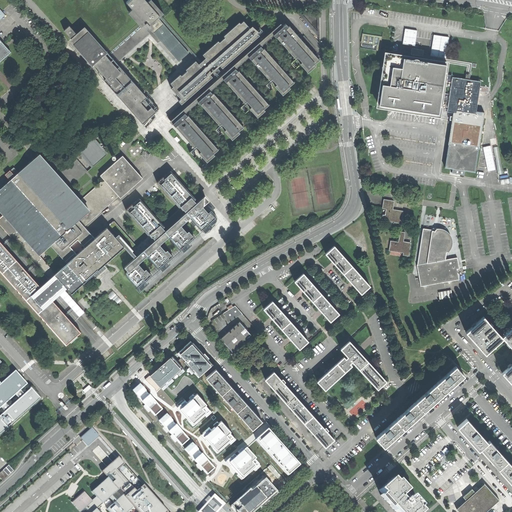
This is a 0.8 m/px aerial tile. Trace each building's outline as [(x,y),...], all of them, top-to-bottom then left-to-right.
[(128,0),(127,2),(133,9),(130,11),(143,26),(150,33),(158,43),(160,41),(173,57),(175,55),(177,58),(187,50),(160,18),(162,16),(162,15),(157,9),(154,12),(146,3),(143,0),(128,0)] [(151,0),(149,0),(146,3),(154,12),(157,9),(162,15),(164,14),(151,0)] [(0,61),(11,52),(5,46),(0,40),(0,19),(5,15),(3,12),(0,8),(0,61)] [(320,38),(320,33),(301,12),(296,11),(320,38)] [(317,14),(301,12),(320,33),(320,17),(319,16),(318,15),(317,14)] [(181,74),(170,83),(173,86),(172,88),(181,99),(179,101),(181,104),(260,35),(252,27),(251,28),(244,21),(241,23),(240,22),(224,36),(225,37),(220,42),(218,40),(203,54),(206,57),(203,60),(199,64),(196,60),(186,69),(187,71),(182,75),(181,74)] [(171,121),(173,124),(185,113),(198,101),(210,91),(223,79),(235,68),(249,56),(261,46),(274,34),(283,26),(281,23),(171,121)] [(283,26),(274,34),(276,38),(277,37),(296,59),(298,57),(302,62),(300,64),(308,73),(316,66),(315,64),(320,60),(301,39),(290,26),(289,26),(286,23),(283,26)] [(70,25),(65,30),(107,78),(105,80),(144,124),(155,115),(152,111),(154,109),(157,112),(160,109),(149,96),(146,98),(140,92),(119,68),(114,64),(85,31),(79,35),(78,34),(70,25)] [(86,26),(78,34),(79,35),(85,31),(114,64),(117,61),(110,53),(86,26)] [(143,26),(110,53),(117,61),(150,33),(143,26)] [(363,33),(361,47),(381,50),(383,36),(363,33)] [(261,46),(249,56),(270,81),(272,79),(277,84),(275,86),(283,95),(291,88),(289,86),(294,82),(264,48),(263,49),(261,46)] [(386,55),(378,107),(438,116),(439,110),(444,74),(446,65),(419,60),(419,55),(423,56),(424,50),(417,49),(412,48),(411,54),(413,54),(412,59),(401,58),(390,56),(386,55)] [(235,68),(223,79),(245,103),(247,102),(251,107),(249,108),(257,117),(265,110),(264,109),(269,104),(239,71),(238,71),(235,68)] [(439,110),(447,111),(450,94),(444,93),(445,85),(451,86),(452,77),(453,75),(444,74),(439,110)] [(464,170),(475,172),(484,112),(476,111),(479,91),(488,92),(488,87),(480,86),(480,81),(469,80),(465,79),(452,77),(451,86),(450,94),(447,111),(453,112),(453,116),(450,116),(449,120),(452,120),(445,167),(452,169),(452,173),(464,174),(464,170)] [(210,91),(198,101),(220,126),(222,124),(226,129),(224,131),(232,140),(240,133),(239,131),(244,127),(214,93),(213,94),(210,91)] [(185,113),(173,124),(194,148),(196,146),(201,152),(199,153),(207,162),(215,155),(213,154),(218,149),(189,115),(188,116),(185,113)] [(156,117),(155,115),(144,124),(146,128),(156,117)] [(105,156),(107,155),(93,139),(80,151),(93,166),(105,156)] [(0,189),(0,208),(41,254),(51,245),(67,263),(56,273),(55,274),(68,289),(72,293),(99,269),(106,263),(123,248),(124,246),(117,238),(107,227),(95,238),(84,226),(119,196),(120,198),(143,178),(123,155),(100,175),(104,179),(81,200),(69,186),(40,154),(30,163),(19,173),(12,179),(0,189)] [(8,174),(12,179),(19,173),(15,168),(8,174)] [(119,237),(117,238),(124,246),(135,258),(125,267),(128,271),(126,273),(138,287),(151,275),(146,269),(144,270),(138,263),(147,254),(159,268),(173,256),(167,250),(166,251),(159,244),(169,235),(180,249),(194,237),(189,231),(187,232),(181,225),(189,217),(201,231),(202,232),(204,232),(205,233),(206,233),(208,233),(209,232),(210,231),(216,222),(217,221),(217,219),(217,218),(217,217),(216,215),(215,215),(204,207),(201,210),(200,208),(205,204),(202,201),(202,202),(200,200),(205,196),(198,202),(197,203),(194,200),(195,199),(176,178),(171,173),(165,178),(166,180),(165,181),(164,181),(160,184),(162,187),(181,207),(161,224),(142,203),(140,200),(134,206),(135,208),(133,209),(129,212),(131,215),(150,235),(136,247),(117,226),(118,225),(114,221),(109,225),(119,237)] [(386,206),(384,218),(401,221),(404,208),(393,206),(395,198),(384,196),(382,205),(386,206)] [(64,292),(68,289),(55,274),(56,273),(4,215),(0,218),(0,224),(50,280),(62,294),(64,292)] [(416,262),(420,284),(458,277),(456,266),(459,266),(457,255),(445,257),(445,250),(447,248),(449,246),(450,243),(451,240),(451,237),(450,235),(451,235),(450,233),(449,232),(447,230),(444,228),(440,227),(437,226),(434,227),(434,228),(432,228),(432,227),(422,226),(416,262)] [(390,238),(389,248),(403,250),(403,253),(408,254),(410,240),(403,239),(404,230),(400,229),(398,239),(390,238)] [(77,335),(81,332),(54,301),(57,298),(62,294),(50,280),(44,285),(42,287),(0,240),(0,269),(66,344),(70,341),(71,342),(78,336),(77,335)] [(334,246),(326,253),(335,263),(353,284),(361,293),(370,286),(334,246)] [(303,273),(295,281),(304,292),(321,310),(331,321),(339,313),(303,273)] [(439,297),(451,294),(450,287),(438,290),(439,297)] [(272,301),(264,308),(274,320),(291,338),(300,348),(308,341),(272,301)] [(235,306),(224,313),(229,322),(242,313),(235,306)] [(484,316),(466,332),(477,344),(485,354),(503,338),(502,337),(484,316)] [(239,322),(221,338),(226,344),(232,351),(251,334),(239,322)] [(511,327),(502,337),(503,338),(511,348),(511,327)] [(190,341),(177,353),(181,358),(187,364),(194,371),(196,369),(201,375),(213,364),(208,358),(208,359),(194,343),(193,344),(190,341)] [(330,369),(317,381),(325,389),(352,365),(350,363),(352,361),(378,389),(386,381),(375,368),(360,352),(349,341),(341,348),(348,356),(346,358),(344,356),(330,369)] [(177,361),(172,356),(150,376),(160,387),(183,368),(177,361)] [(181,358),(177,361),(183,368),(187,364),(181,358)] [(0,362),(0,408),(1,408),(6,403),(15,395),(20,390),(27,384),(15,371),(0,384),(0,362)] [(511,363),(501,372),(511,383),(511,384),(511,363)] [(436,384),(444,393),(451,387),(464,375),(456,366),(436,384)] [(216,369),(206,377),(252,429),(262,421),(252,410),(238,394),(225,379),(216,369)] [(274,371),(265,379),(274,389),(294,412),(313,432),(325,447),(334,439),(274,371)] [(155,416),(163,409),(140,384),(133,391),(155,416)] [(431,405),(444,393),(436,384),(416,402),(424,411),(431,405)] [(0,434),(41,398),(32,388),(24,395),(19,399),(9,407),(5,412),(0,415),(0,434)] [(15,395),(19,399),(24,395),(20,390),(15,395)] [(185,400),(177,406),(194,425),(205,415),(206,416),(212,411),(207,407),(209,405),(196,392),(194,394),(193,394),(189,397),(190,399),(187,402),(185,400)] [(424,411),(416,402),(396,419),(404,428),(413,420),(424,411)] [(1,408),(5,412),(9,407),(6,403),(1,408)] [(182,446),(190,439),(166,414),(159,420),(182,446)] [(478,450),(480,448),(487,441),(466,418),(457,426),(467,437),(478,450)] [(404,428),(396,419),(376,437),(384,446),(398,433),(404,428)] [(210,427),(201,434),(218,453),(229,442),(231,444),(236,439),(231,432),(232,431),(221,420),(218,422),(217,421),(213,424),(215,425),(211,429),(210,427)] [(93,439),(98,434),(92,427),(81,436),(85,440),(90,435),(93,439)] [(266,429),(255,439),(287,476),(299,465),(266,429)] [(99,436),(98,434),(93,439),(90,435),(85,440),(81,436),(80,437),(88,446),(99,436)] [(487,441),(480,448),(488,458),(498,468),(507,460),(489,440),(487,441)] [(207,475),(215,468),(192,442),(184,449),(207,475)] [(256,459),(246,447),(243,449),(242,448),(238,452),(238,453),(235,455),(234,454),(226,461),(242,480),(259,465),(255,460),(256,459)] [(167,511),(118,457),(116,459),(114,460),(109,464),(104,469),(102,471),(106,476),(109,473),(115,480),(112,482),(114,484),(117,481),(119,484),(121,482),(121,481),(128,474),(138,483),(135,486),(137,488),(155,502),(154,502),(159,507),(163,511),(167,511)] [(511,465),(507,460),(498,468),(505,476),(511,484),(511,465)] [(0,472),(0,477),(3,481),(14,471),(8,465),(0,472)] [(114,484),(112,482),(108,477),(92,491),(96,497),(92,500),(84,491),(71,502),(80,511),(85,507),(89,511),(163,511),(159,507),(154,502),(155,502),(137,488),(135,486),(138,483),(128,474),(121,481),(121,482),(119,484),(117,481),(114,484)] [(255,511),(276,492),(263,478),(250,490),(249,489),(230,506),(236,511),(255,511)] [(383,494),(381,496),(395,511),(422,511),(419,509),(421,507),(398,481),(396,483),(393,479),(380,491),(383,494)] [(466,500),(456,508),(459,511),(486,511),(500,500),(484,483),(478,488),(476,485),(469,492),(463,497),(466,500)]
